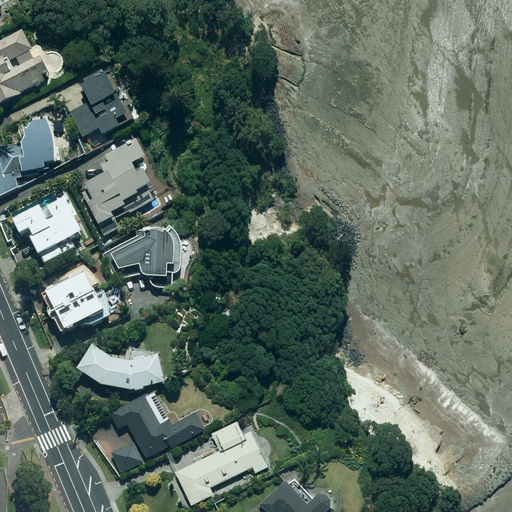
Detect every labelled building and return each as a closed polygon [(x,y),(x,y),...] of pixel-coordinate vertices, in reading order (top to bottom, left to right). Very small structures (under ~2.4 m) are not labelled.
[(42,88),(57,80),(39,44),(32,47),(24,32),(0,43),(0,108),(42,88)] [(121,130),(117,122),(127,116),(122,107),(118,109),(113,100),(118,98),(108,79),(104,73),(78,86),(88,104),(69,114),(83,140),(100,131),(104,139),(121,130)] [(0,150),(1,156),(0,156),(0,198),(20,190),(17,183),(17,181),(33,179),(33,175),(47,172),(47,169),(65,166),(62,150),(54,151),(52,138),(50,124),(23,128),(25,142),(0,146),(0,150)] [(136,143),(102,160),(104,164),(96,168),(98,172),(93,174),(96,181),(85,187),(93,203),(88,206),(99,228),(116,220),(116,222),(132,214),(134,220),(162,206),(157,196),(151,198),(147,191),(152,189),(144,174),(138,177),(133,168),(145,162),(136,143)] [(82,236),(72,215),(76,213),(72,205),(68,207),(65,202),(42,214),(40,209),(16,221),(13,223),(20,238),(28,234),(40,258),(43,257),(47,265),(77,250),(72,241),(82,236)] [(134,233),(136,238),(106,255),(120,282),(142,277),(143,280),(168,280),(168,269),(175,268),(175,250),(162,229),(134,233)] [(105,297),(97,300),(93,292),(101,288),(85,269),(59,286),(61,290),(47,296),(65,334),(79,327),(88,330),(110,320),(105,297)] [(114,361),(93,349),(78,371),(103,389),(135,393),(165,385),(158,355),(130,349),(125,360),(117,357),(114,361)] [(146,460),(204,431),(196,415),(171,428),(153,392),(110,414),(119,433),(130,427),(146,460)] [(211,490),(252,469),(255,475),(270,468),(252,433),(244,437),(237,423),(212,436),(220,451),(206,458),(201,448),(181,459),(186,469),(175,475),(193,508),(214,497),(211,490)] [(144,464),(134,444),(111,455),(122,475),(144,464)] [(287,486),(263,509),(265,511),(329,511),(337,505),(322,489),(316,495),(304,482),(293,492),(287,486)]
